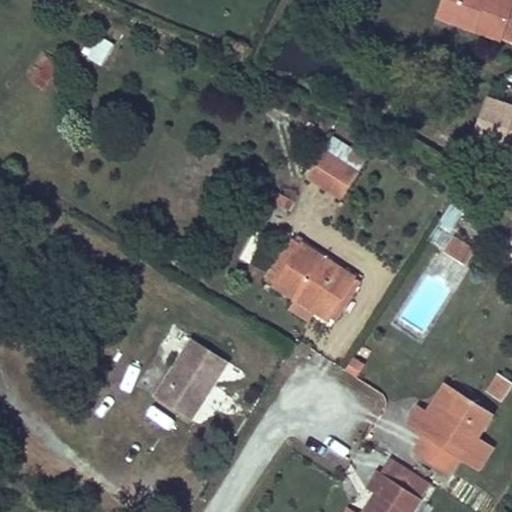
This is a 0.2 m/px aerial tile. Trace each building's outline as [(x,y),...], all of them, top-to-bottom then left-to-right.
[(511,0),(443,0),(437,17),(501,39),(511,5),(511,0)] [(511,5),(501,39),(511,43),(511,5)] [(82,51),(103,64),(115,43),(94,31),(82,51)] [(29,79),(48,87),(60,58),(40,50),(29,79)] [(511,110),(485,102),(473,137),(511,150),(511,110)] [(366,159),(331,137),(324,150),(358,171),(366,159)] [(324,150),(307,177),(342,198),(358,171),(324,150)] [(511,182),(501,180),(498,190),(511,194),(511,182)] [(279,193),(274,202),(283,207),(288,198),(279,193)] [(353,276),(292,238),(266,280),(294,298),(315,311),(327,319),(329,316),(353,276)] [(470,252),(452,240),(445,253),(463,264),(470,252)] [(336,321),(361,281),(353,276),(329,316),(336,321)] [(315,311),(294,298),(289,308),(308,322),(315,311)] [(193,339),(155,397),(191,420),(228,361),(193,339)] [(366,367),(353,359),(345,374),(358,381),(366,367)] [(498,374),(488,391),(501,400),(511,383),(498,374)] [(427,434),(415,452),(449,473),(460,455),(473,434),(487,413),(444,386),(428,412),(417,428),(427,434)] [(140,426),(166,443),(182,417),(156,400),(140,426)] [(428,412),(417,405),(407,421),(417,428),(428,412)] [(473,434),(460,455),(481,468),(494,448),(473,434)] [(363,511),(412,511),(431,483),(391,458),(383,474),(377,471),(365,487),(376,494),(363,511)]
